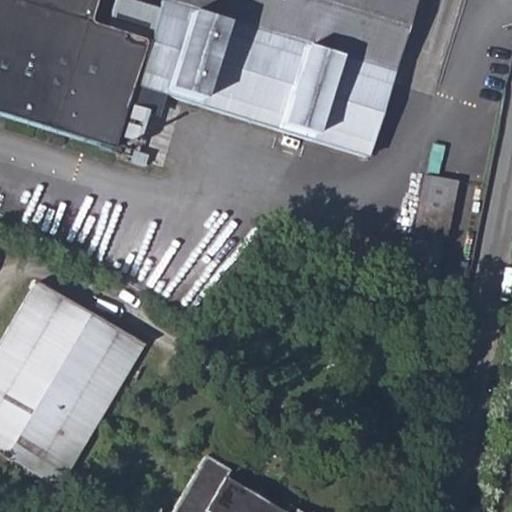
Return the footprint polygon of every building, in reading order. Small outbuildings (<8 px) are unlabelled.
[(0,0),(0,115),(108,148),(128,86),(194,106),(363,157),(386,82),(411,0),(0,0)] [(111,149),(136,157),(145,125),(121,118),(111,149)] [(409,234),(441,240),(453,179),(421,173),(409,234)] [(0,334),(0,453),(56,488),(139,345),(32,282),(0,334)] [(167,511),(298,511),(284,504),(278,511),(277,511),(221,478),(226,470),(201,454),(167,511)]
